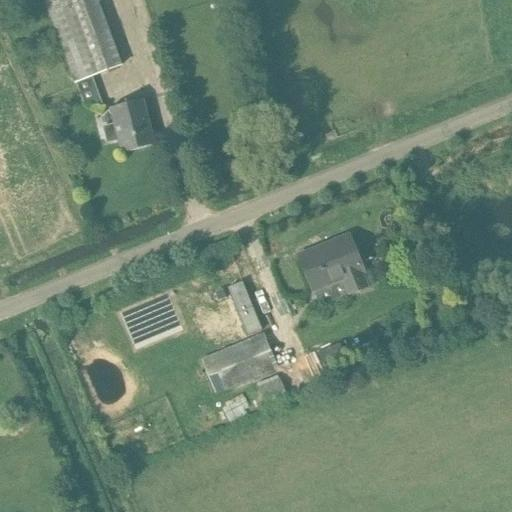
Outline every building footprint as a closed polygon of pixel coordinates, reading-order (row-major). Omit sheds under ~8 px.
[(44,0),(74,80),(121,63),(97,0),(44,0)] [(114,124),(102,127),(106,144),(118,141),(121,154),(155,145),(150,126),(143,98),(109,107),(114,124)] [(363,273),(349,236),(299,257),(313,293),(345,280),(350,294),(366,288),(360,274),(363,273)] [(262,331),(242,282),(228,288),(247,337),(262,331)] [(226,298),(223,290),(215,293),(218,301),(226,298)] [(460,300),(456,313),(470,318),(475,305),(460,300)] [(277,367),(264,335),(201,361),(215,393),(277,367)] [(286,396),(280,379),(257,388),(264,404),(286,396)]
